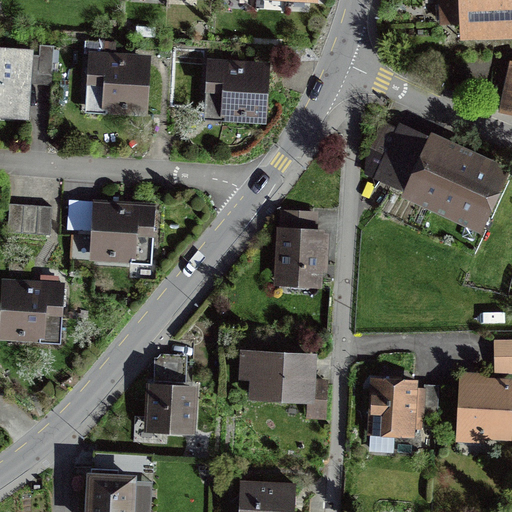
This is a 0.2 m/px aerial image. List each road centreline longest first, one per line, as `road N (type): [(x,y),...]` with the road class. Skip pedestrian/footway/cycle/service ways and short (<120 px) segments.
road 1 (unclassified): [(252,199),(64,422),(0,475)]
road 2 (residential): [(252,199),(215,179),(0,159)]
road 3 (residential): [(511,135),(482,130),(336,65)]
road 4 (unclassified): [(336,65),(252,199)]
